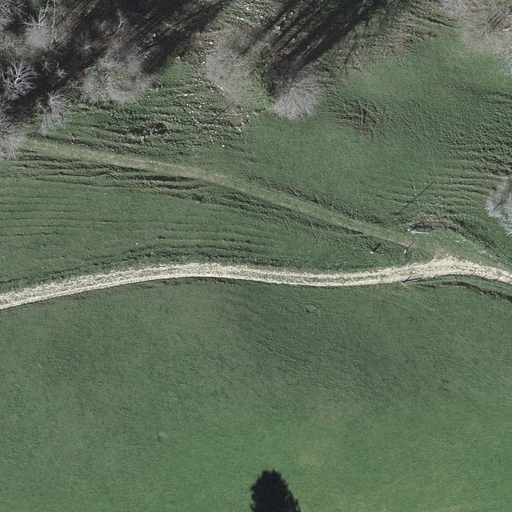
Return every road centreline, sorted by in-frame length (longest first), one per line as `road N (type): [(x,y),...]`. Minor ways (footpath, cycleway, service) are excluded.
road 1 (track): [(0,296),(192,266),(330,277),(470,269),(511,278)]
road 2 (track): [(470,269),(216,176),(0,135)]
